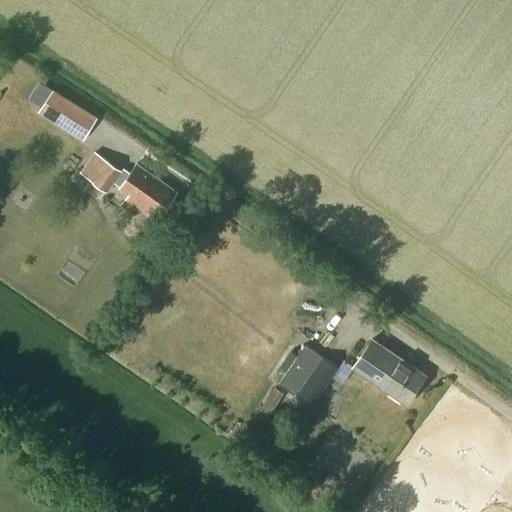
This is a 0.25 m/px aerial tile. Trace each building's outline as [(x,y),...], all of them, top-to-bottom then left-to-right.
[(42,107),(53,90),(40,82),(29,99),(42,107)] [(39,112),(85,140),(97,120),(73,106),(75,104),(53,90),(39,112)] [(96,151),(81,172),(108,191),(116,180),(122,171),(96,151)] [(179,193),(172,187),(140,164),(133,174),(124,186),(133,193),(129,199),(159,221),(179,193)] [(122,171),(116,180),(124,186),(133,174),(125,168),(122,171)] [(67,263),(83,275),(96,257),(80,245),(67,263)] [(355,369),(408,405),(428,376),(375,340),(355,369)] [(296,394),(323,355),(306,343),(298,355),(291,351),(273,378),(296,394)] [(296,394),(313,406),(340,367),(323,355),(296,394)] [(294,399),(276,387),(257,415),(267,422),(276,408),(284,414),(294,399)]
